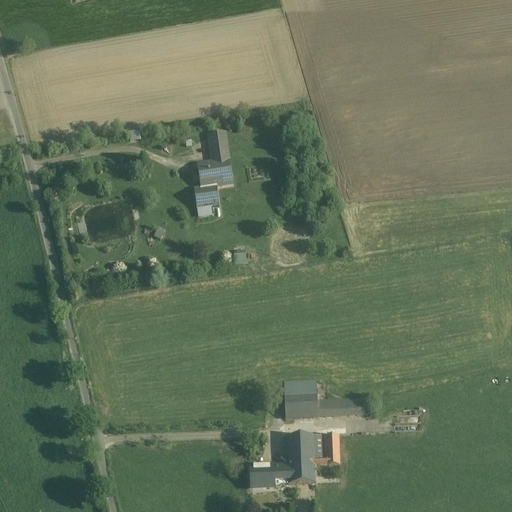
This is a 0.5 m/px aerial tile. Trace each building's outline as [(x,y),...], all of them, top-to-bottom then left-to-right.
[(131,133),(133,143),(143,141),(141,131),(131,133)] [(211,147),(226,145),(225,137),(210,139),(211,147)] [(214,163),(228,161),(226,145),(211,147),(214,163)] [(214,163),(199,165),(202,190),(194,191),(197,211),(211,209),(219,208),(216,189),(232,186),(228,161),(214,163)] [(211,209),(197,211),(198,219),(212,217),(211,209)] [(162,240),(166,232),(161,229),(157,237),(162,240)] [(248,264),(248,255),(237,256),(238,265),(248,264)] [(284,385),(286,420),(366,417),(365,400),(317,403),(316,383),(284,385)] [(395,418),(395,434),(420,433),(422,434),(422,432),(423,432),(426,410),(419,409),(419,413),(403,412),(402,418),(395,418)] [(274,467),(251,468),(252,488),(274,487),(274,486),(288,485),(289,486),(316,484),(315,467),(339,466),(338,437),(286,439),(288,473),(274,474),(274,467)]
